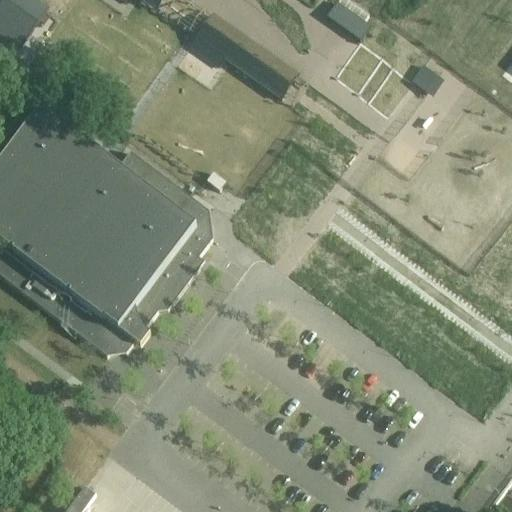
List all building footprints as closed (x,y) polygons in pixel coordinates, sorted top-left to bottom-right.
[(7,0),(0,10),(0,25),(26,44),(48,13),(30,0),(7,0)] [(511,0),(495,0),(440,73),(468,94),(511,34),(511,0)] [(337,7),(327,21),(327,22),(345,35),(358,44),(360,45),(370,30),(337,7)] [(216,21),(215,20),(197,45),(192,52),(218,70),(223,63),(229,66),(281,104),(298,79),(260,52),(253,47),(216,21)] [(0,280),(106,361),(107,361),(109,358),(123,356),(127,358),(135,347),(141,352),(151,338),(145,334),(158,317),(168,315),(200,273),(198,263),(213,244),(209,216),(203,212),(202,211),(201,210),(196,206),(193,204),(131,157),(118,173),(91,153),(87,150),(41,115),(0,170),(0,280)] [(213,178),(207,186),(219,194),(225,187),(213,178)]
